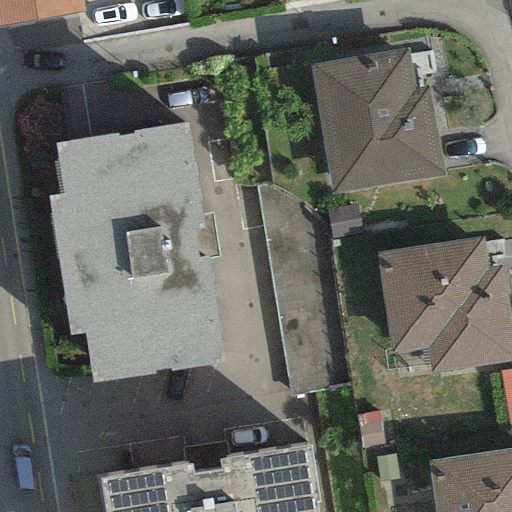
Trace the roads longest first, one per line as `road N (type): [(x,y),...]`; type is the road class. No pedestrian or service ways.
road 1 (residential): [(0,79),(472,2),(511,78)]
road 2 (unclassified): [(21,511),(0,372)]
